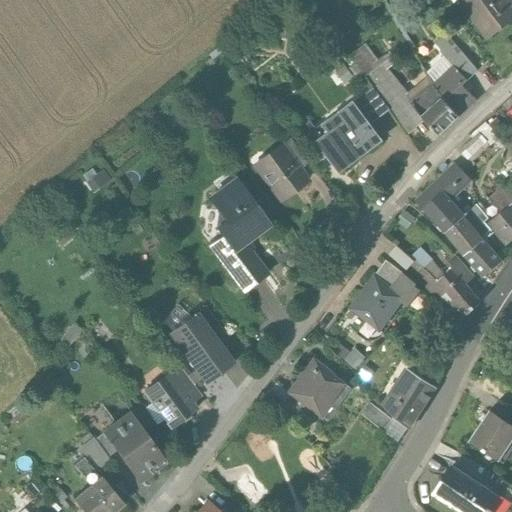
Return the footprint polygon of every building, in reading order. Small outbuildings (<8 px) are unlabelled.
[(506,2),(504,0),(469,0),(464,4),(488,37),(511,19),(511,8),(507,2),(506,2)] [(478,71),(447,35),(436,44),(443,52),(441,54),(455,68),(455,67),(468,81),(478,71)] [(400,89),(382,64),(365,77),(374,89),(388,108),(405,95),(400,89)] [(468,81),(455,67),(455,68),(434,87),(445,100),(444,100),(459,117),(477,100),(463,86),(468,81)] [(434,87),(412,103),(412,104),(419,114),(418,114),(423,120),(424,119),(440,136),(459,117),(444,100),(445,100),(434,87)] [(374,89),(353,104),(368,124),(388,109),(389,109),(388,108),(374,89)] [(412,103),(405,95),(388,108),(389,109),(388,109),(402,128),(418,114),(419,114),(412,104),(412,103)] [(368,124),(353,104),(335,118),(341,126),(321,141),(342,170),(381,141),(368,124)] [(308,163),(290,139),(281,146),(299,170),(308,163)] [(299,170),(281,146),(265,157),(270,163),(259,172),(281,200),(307,181),(299,170)] [(455,164),(440,181),(418,202),(426,210),(446,233),(464,217),(452,204),(448,200),(470,181),(455,164)] [(511,178),(489,199),(502,213),(504,211),(511,205),(511,178)] [(269,224),(235,180),(210,199),(219,212),(217,229),(238,257),(225,267),(244,291),(266,274),(248,250),(250,249),(245,242),(269,224)] [(464,217),(446,233),(465,256),(484,241),(481,238),(489,230),(483,223),(490,216),(480,204),(464,217)] [(511,240),(511,205),(504,211),(502,213),(489,225),(507,246),(511,240)] [(502,262),(484,241),(465,256),(474,267),(484,277),(502,262)] [(414,262),(397,246),(389,255),(406,271),(408,269),(414,262)] [(473,277),(457,258),(449,263),(454,269),(465,284),(473,277)] [(405,275),(386,260),(375,275),(392,289),(405,275)] [(414,262),(408,269),(415,274),(422,267),(415,261),(414,262)] [(438,266),(430,273),(438,281),(446,275),(438,266)] [(465,284),(454,269),(446,275),(438,281),(430,273),(422,267),(415,274),(458,325),(464,319),(479,305),(479,302),(465,284)] [(392,289),(375,275),(350,309),(353,311),(376,328),(380,331),(401,302),(405,298),(392,289)] [(417,285),(405,275),(392,289),(405,298),(401,302),(408,308),(421,291),(415,287),(417,285)] [(227,336),(206,307),(196,314),(217,343),(227,336)] [(376,328),(353,311),(343,324),(366,341),(376,328)] [(217,343),(196,314),(174,338),(196,369),(202,378),(207,383),(232,364),(217,343)] [(449,357),(433,344),(424,354),(440,367),(449,357)] [(351,389),(313,359),(288,392),(327,422),(351,389)] [(187,377),(179,366),(169,373),(191,402),(200,395),(193,385),(187,377)] [(196,369),(187,377),(193,385),(202,378),(196,369)] [(435,389),(407,371),(385,407),(394,417),(410,430),(435,389)] [(191,402),(169,373),(144,392),(170,428),(196,409),(191,402)] [(391,420),(371,404),(362,415),(382,431),(391,420)] [(511,411),(500,404),(494,414),(511,426),(511,411)] [(152,426),(139,408),(129,415),(143,433),(152,426)] [(511,426),(494,414),(490,412),(469,443),(499,462),(511,442),(511,426)] [(129,415),(129,414),(104,433),(117,451),(139,481),(153,471),(151,467),(162,459),(143,433),(129,415)] [(117,451),(104,433),(94,440),(107,457),(117,451)] [(109,460),(94,439),(79,452),(83,457),(95,472),(109,460)] [(95,472),(83,457),(74,465),(91,485),(73,500),(83,511),(114,511),(123,505),(95,472)] [(496,498),(452,468),(434,494),(460,511),(489,511),(487,511),(496,498)] [(194,511),(193,511),(219,511),(208,501),(197,511),(194,511)]
